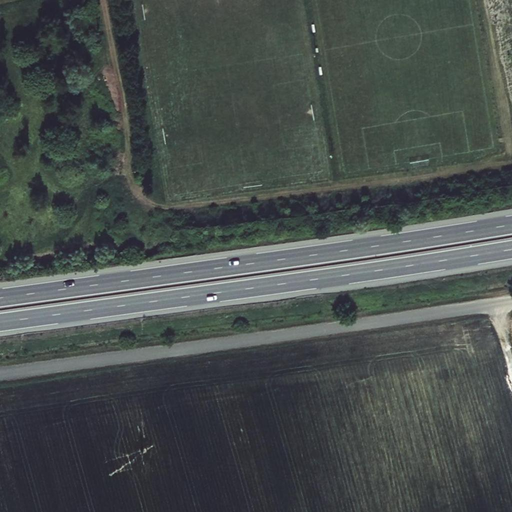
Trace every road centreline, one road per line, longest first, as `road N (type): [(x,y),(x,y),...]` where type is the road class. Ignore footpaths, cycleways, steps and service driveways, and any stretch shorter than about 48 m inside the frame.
road 1 (trunk): [(0,321),(511,249)]
road 2 (trunk): [(511,225),(0,297)]
